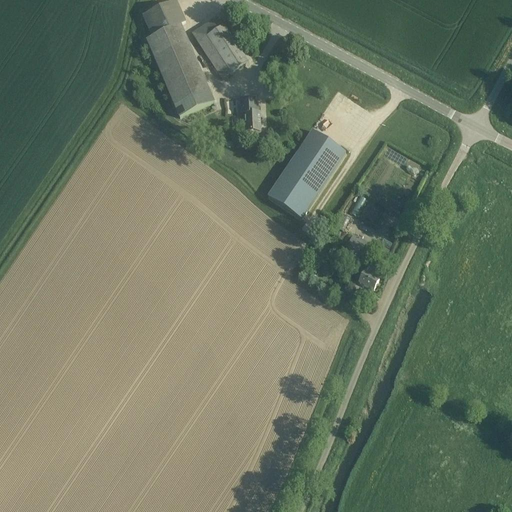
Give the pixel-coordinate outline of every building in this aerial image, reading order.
[(147,42),(176,108),(181,119),(215,104),(182,26),(186,24),(176,3),(144,17),(154,39),(147,42)] [(249,64),(219,18),(193,35),(223,81),(249,64)] [(262,134),(261,113),(259,113),(258,97),(241,98),(242,116),(245,116),(246,134),(262,134)] [(302,222),(347,155),(313,133),(268,199),(302,222)] [(340,263),(355,272),(360,262),(358,261),(363,253),(345,243),(340,252),(344,254),(340,263)] [(365,273),(364,275),(363,274),(360,279),(362,280),(360,284),(374,292),(380,281),(375,278),(379,271),(373,268),(369,275),(365,273)]
